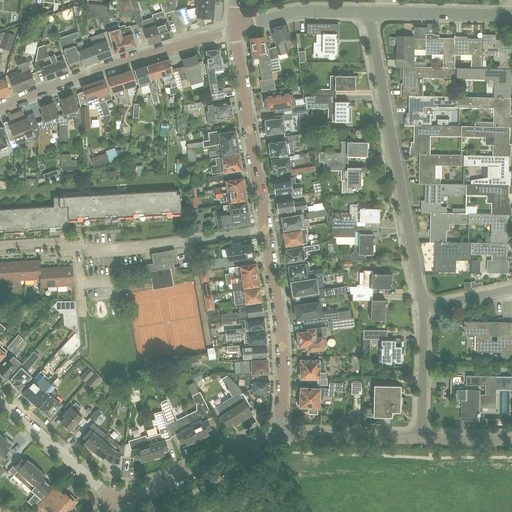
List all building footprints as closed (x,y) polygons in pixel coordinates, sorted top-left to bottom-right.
[(132,9),(129,0),(121,0),(119,1),(122,12),(132,9)] [(148,44),(160,40),(152,18),(143,21),(140,13),(140,12),(136,0),(129,0),(132,9),(134,15),(137,24),(138,28),(138,29),(143,27),(143,30),(148,44)] [(169,13),(164,0),(158,0),(162,11),(163,14),(169,13)] [(164,0),(169,13),(175,11),(175,0),(164,0)] [(213,19),(214,2),(198,0),(196,17),(213,19)] [(93,11),(99,14),(106,8),(106,6),(88,4),(88,10),(93,11)] [(73,6),(74,6),(73,6),(57,11),(60,18),(74,13),(73,6)] [(99,14),(103,24),(110,22),(106,8),(99,14)] [(185,8),(180,10),(186,27),(191,25),(185,8)] [(186,27),(180,10),(174,12),(180,28),(186,27)] [(103,24),(99,14),(93,11),(97,26),(103,24)] [(160,40),(171,37),(164,16),(163,14),(162,11),(151,15),(152,18),(160,40)] [(133,34),(132,30),(138,28),(137,24),(125,27),(125,25),(119,26),(126,50),(137,47),(133,34)] [(272,71),(281,69),(278,53),(285,51),(282,41),(291,38),(287,24),(271,29),(276,46),(268,49),(272,71)] [(115,53),(126,50),(119,26),(119,25),(108,28),(115,53)] [(307,25),(307,35),(316,36),(323,36),(323,47),(322,47),(314,46),(314,57),(323,58),(323,55),(329,55),(329,59),(331,60),(333,60),(335,59),(335,55),(336,55),(337,55),(337,44),(336,44),(336,43),(336,40),(338,40),(338,38),(337,38),(337,35),(336,35),(335,35),(335,34),(335,26),(307,25)] [(410,49),(426,49),(427,34),(427,27),(415,27),(414,37),(398,37),(397,66),(404,66),(414,67),(414,66),(414,55),(409,55),(410,49)] [(4,32),(0,44),(0,47),(9,51),(15,36),(5,31),(4,32)] [(80,60),(73,39),(75,39),(78,38),(77,31),(59,38),(63,49),(68,64),(80,60)] [(101,43),(92,46),(98,61),(111,56),(111,55),(102,31),(97,32),(101,43)] [(455,67),(455,55),(455,39),(445,39),(445,40),(439,40),(439,38),(433,38),(433,34),(427,34),(426,49),(426,54),(438,54),(438,50),(443,50),(443,67),(454,68),(455,67)] [(511,69),(511,42),(511,39),(496,39),(496,34),(483,34),(483,39),(483,55),(483,68),(487,68),(487,66),(487,60),(488,60),(488,55),(495,56),(495,51),(500,51),(500,69),(511,69)] [(274,89),(272,71),(268,49),(267,49),(267,48),(265,48),(263,37),(250,39),(253,60),(261,58),(262,64),(261,64),(263,80),(260,81),(261,91),(274,89)] [(483,55),(483,39),(468,39),(468,37),(455,37),(455,39),(455,55),(472,55),(471,68),(483,68),(483,55)] [(98,61),(92,46),(85,49),(82,41),(76,43),(84,66),(98,61)] [(56,76),(49,56),(48,53),(45,44),(37,47),(35,61),(44,57),(47,65),(41,68),(45,80),(56,76)] [(215,71),(224,69),(222,59),(220,59),(219,52),(221,50),(217,48),(215,50),(206,52),(208,63),(206,64),(209,84),(217,83),(215,71)] [(306,62),(304,50),(297,51),(299,62),(306,62)] [(68,72),(63,60),(61,54),(54,57),(53,54),(53,51),(48,53),(49,56),(56,76),(68,72)] [(20,58),(23,67),(28,65),(30,65),(29,62),(33,60),(30,54),(25,57),(20,58)] [(198,65),(196,56),(182,60),(184,66),(177,68),(181,80),(187,78),(189,85),(203,81),(201,74),(206,73),(203,64),(198,65)] [(169,60),(168,60),(157,63),(161,76),(162,76),(164,83),(169,81),(171,88),(176,86),(177,86),(169,60)] [(161,76),(157,63),(145,67),(150,84),(153,83),(155,93),(159,92),(157,84),(156,85),(154,78),(161,76)] [(423,84),(419,84),(419,77),(457,78),(457,67),(455,67),(454,68),(443,67),(414,66),(414,67),(404,66),(403,96),(409,96),(419,96),(423,96),(423,84)] [(150,84),(145,67),(134,70),(139,87),(140,87),(142,94),(149,92),(152,104),(158,102),(155,93),(153,83),(150,84)] [(511,98),(511,69),(500,69),(487,68),(483,68),(471,68),(457,67),(457,78),(495,79),(494,97),(494,98),(511,98)] [(29,69),(19,73),(25,88),(35,84),(29,69)] [(131,71),(119,74),(124,89),(123,104),(130,104),(129,97),(127,88),(135,86),(131,71)] [(25,88),(19,73),(8,77),(14,92),(25,88)] [(124,89),(119,74),(107,78),(114,99),(118,97),(118,104),(123,104),(124,89)] [(334,90),(354,90),(355,76),(335,76),(334,90)] [(0,97),(10,94),(4,78),(0,79),(0,97)] [(111,100),(104,79),(92,83),(102,110),(106,108),(106,109),(107,109),(105,103),(107,102),(107,101),(111,100)] [(102,110),(92,83),(81,87),(86,101),(87,105),(95,105),(99,118),(104,116),(102,110)] [(225,97),(224,91),(211,92),(212,99),(225,97)] [(307,112),(304,97),(291,99),(290,92),(281,94),(280,92),(273,93),(274,96),(272,96),(265,97),(265,99),(264,100),(264,104),(266,104),(267,110),(274,109),(275,112),(291,109),(292,113),(288,114),(291,114),(307,112)] [(81,129),(79,108),(77,108),(72,95),(60,99),(63,107),(61,107),(63,114),(66,113),(67,120),(74,118),(75,130),(81,129)] [(350,110),(348,110),(348,107),(350,107),(350,104),(348,104),(348,102),(334,102),(331,102),(331,95),(315,95),(315,102),(327,102),(327,114),(334,114),(334,125),(346,126),(346,122),(350,122),(350,110)] [(424,125),(425,106),(459,107),(460,97),(423,96),(419,96),(409,96),(409,118),(405,118),(404,125),(415,125),(424,125)] [(511,120),(510,120),(511,98),(494,98),(494,97),(460,97),(459,107),(494,108),(494,122),(475,122),(475,126),(494,127),(511,127),(511,120)] [(41,115),(43,121),(47,131),(46,131),(40,132),(40,148),(47,148),(47,137),(52,134),(50,131),(54,129),(52,125),(58,123),(58,115),(57,115),(52,102),(40,107),(43,114),(41,115)] [(193,110),(202,108),(201,102),(192,104),(187,104),(188,110),(193,110)] [(234,114),(233,110),(231,109),(230,102),(207,105),(208,111),(206,112),(207,123),(216,122),(216,119),(232,117),(232,116),(234,114)] [(88,107),(79,108),(81,129),(89,129),(88,107)] [(40,131),(34,117),(28,119),(28,117),(25,118),(22,110),(15,113),(25,140),(33,137),(35,141),(39,140),(40,131)] [(310,132),(307,112),(298,114),(301,133),(310,132)] [(25,140),(15,113),(8,116),(11,124),(8,125),(9,127),(5,128),(7,132),(10,144),(11,143),(13,147),(17,145),(16,144),(25,140)] [(282,120),(291,119),(291,114),(288,114),(281,115),(282,118),(264,120),(266,134),(283,132),(282,120)] [(430,154),(431,136),(462,136),(462,126),(448,126),(437,125),(424,125),(415,125),(414,146),(410,146),(410,154),(420,154),(430,154)] [(511,137),(511,127),(494,127),(475,126),(462,126),(462,136),(493,137),(493,156),(509,157),(511,157),(511,144),(509,144),(510,137),(511,137)] [(0,151),(8,148),(3,135),(5,134),(2,127),(0,128),(0,151)] [(236,142),(235,131),(219,134),(219,131),(210,133),(211,140),(203,141),(203,142),(204,147),(208,146),(236,142)] [(299,141),(298,134),(285,136),(286,143),(291,142),(299,141)] [(293,155),(292,149),(291,142),(286,143),(285,136),(281,137),(281,142),(268,144),(266,145),(267,150),(269,150),(270,156),(279,155),(279,157),(280,157),(293,155)] [(213,156),(238,152),(236,142),(208,146),(208,151),(212,150),(213,156)] [(367,156),(367,142),(347,142),(347,156),(367,156)] [(118,159),(114,148),(106,151),(106,153),(109,161),(110,162),(118,159)] [(196,161),(195,148),(187,149),(188,161),(196,161)] [(344,162),(344,156),(340,155),(327,155),(327,153),(327,152),(319,152),(319,153),(319,161),(327,161),(344,162)] [(109,161),(106,153),(91,159),(94,167),(109,161)] [(298,158),(298,154),(293,155),(280,157),(280,158),(271,159),(272,164),(270,165),(271,171),(273,171),(273,173),(290,170),(288,160),(298,158)] [(435,184),(441,184),(441,165),(464,166),(465,155),(462,155),(430,154),(420,154),(419,184),(425,184),(435,184)] [(62,171),(70,171),(70,155),(62,155),(62,171)] [(508,186),(509,157),(493,156),(466,155),(465,155),(464,166),(493,167),(492,185),(508,186)] [(241,170),(239,156),(229,157),(229,156),(215,158),(216,165),(218,165),(219,173),(224,172),(241,170)] [(187,173),(186,162),(176,163),(177,173),(187,173)] [(143,175),(143,165),(131,166),(131,176),(143,175)] [(347,168),(346,180),(341,180),(341,193),(353,193),(353,189),(354,189),(354,188),(360,188),(360,168),(347,168)] [(208,182),(227,178),(226,173),(207,176),(208,182)] [(273,182),(271,183),(272,188),(274,189),(275,194),(290,192),(291,196),(302,195),(301,190),(300,183),(295,184),(294,177),(289,178),(273,181),(273,182)] [(36,186),(36,178),(25,178),(25,187),(30,187),(36,186)] [(245,185),(244,182),(242,181),(242,179),(226,181),(227,186),(214,189),(203,190),(204,195),(213,193),(213,194),(244,189),(243,186),(245,185)] [(440,194),(447,194),(467,195),(467,184),(441,184),(435,184),(425,184),(425,200),(421,200),(421,213),(425,213),(431,213),(441,213),(447,213),(447,207),(441,207),(441,201),(439,201),(440,194)] [(511,208),(508,208),(508,186),(492,185),(467,184),(467,195),(487,195),(487,203),(492,203),(492,210),(484,209),(484,214),(492,214),(510,215),(511,215),(511,208)] [(229,202),(246,200),(245,197),(246,196),(246,193),(244,192),(244,189),(213,194),(213,196),(215,196),(216,199),(219,198),(219,202),(229,200),(229,202)] [(0,212),(12,212),(26,211),(40,210),(54,210),(55,227),(60,227),(60,229),(68,229),(69,229),(69,228),(69,220),(68,220),(66,200),(81,199),(95,198),(109,198),(123,197),(137,196),(151,195),(165,195),(176,194),(176,190),(52,197),(53,206),(0,208),(0,212)] [(176,194),(165,195),(166,212),(171,212),(172,214),(181,214),(179,193),(176,194)] [(152,215),(151,195),(137,196),(138,214),(144,213),(144,216),(152,215)] [(166,212),(165,195),(151,195),(152,215),(160,215),(160,212),(166,212)] [(138,214),(137,196),(123,197),(124,217),(132,216),(132,214),(138,214)] [(124,217),(123,197),(109,198),(110,215),(116,215),(116,217),(124,217)] [(81,199),(82,217),(88,216),(88,219),(96,218),(95,198),(81,199)] [(110,215),(109,198),(95,198),(96,218),(105,218),(104,215),(110,215)] [(292,198),(276,201),(278,214),(287,212),(287,213),(294,212),(294,210),(306,208),(305,201),(293,203),(292,198)] [(76,217),(82,217),(81,199),(66,200),(68,220),(69,220),(77,220),(76,217)] [(216,217),(248,212),(247,209),(248,208),(248,204),(246,204),(246,202),(230,204),(230,205),(223,206),(224,210),(212,212),(213,218),(216,217)] [(379,208),(364,208),(364,207),(362,207),(362,204),(350,204),(350,207),(351,207),(351,221),(340,221),(340,219),(335,219),(335,218),(336,218),(336,216),(334,216),(334,217),(331,217),(331,228),(364,228),(364,222),(379,222),(379,208)] [(41,230),(40,210),(26,211),(27,228),(32,228),(33,231),(41,230)] [(54,210),(40,210),(41,230),(49,230),(49,227),(55,227),(54,210)] [(27,228),(26,211),(12,212),(13,232),(21,231),(21,229),(27,228)] [(13,232),(12,212),(0,212),(0,229),(4,230),(4,232),(13,232)] [(239,226),(241,224),(249,222),(249,220),(250,219),(250,215),(248,215),(248,212),(216,217),(218,229),(239,226)] [(302,214),(281,218),(281,223),(280,225),(280,228),(282,229),(283,229),(283,230),(309,226),(308,219),(313,218),(312,213),(305,214),(305,217),(302,217),(302,214)] [(447,242),(447,224),(469,224),(469,214),(463,213),(449,213),(447,213),(441,213),(431,213),(430,242),(436,242),(447,242)] [(491,225),(491,236),(486,236),(486,243),(491,243),(491,244),(507,244),(509,244),(509,232),(508,232),(508,224),(509,224),(510,215),(492,214),(484,214),(469,214),(469,224),(491,225)] [(201,220),(199,220),(193,221),(194,232),(202,231),(201,220)] [(305,235),(307,235),(306,228),(283,232),(281,233),(282,238),(284,238),(285,246),(302,244),(302,243),(306,243),(305,235)] [(373,234),(364,234),(364,228),(331,228),(331,229),(333,237),(354,237),(354,251),(352,253),(351,253),(350,255),(350,260),(366,260),(366,259),(366,254),(373,254),(373,234)] [(244,243),(256,241),(256,234),(243,236),(244,243)] [(228,258),(225,259),(222,259),(222,262),(225,262),(254,257),(252,245),(242,246),(241,242),(229,244),(229,249),(226,249),(228,258)] [(451,254),(472,255),(472,254),(472,243),(447,242),(436,242),(436,252),(438,253),(438,260),(437,260),(436,272),(455,272),(455,260),(450,260),(451,254)] [(506,274),(507,244),(491,244),(491,243),(486,243),(472,243),(472,254),(493,255),(493,261),(488,261),(487,273),(506,274)] [(319,249),(318,244),(285,249),(286,255),(284,255),(285,261),(287,261),(287,262),(304,260),(303,258),(307,258),(306,251),(319,249)] [(153,266),(154,272),(169,269),(173,269),(173,267),(172,262),(176,262),(174,251),(173,251),(154,255),(155,262),(156,265),(153,266)] [(40,279),(40,269),(40,261),(23,262),(24,280),(40,279)] [(24,280),(23,262),(7,263),(8,280),(24,280)] [(257,265),(255,265),(255,264),(234,267),(235,273),(230,273),(225,274),(226,279),(258,274),(258,272),(257,272),(256,270),(257,269),(257,265)] [(309,271),(308,264),(304,264),(288,266),(287,267),(287,272),(289,272),(290,279),(306,276),(324,274),(323,269),(309,271)] [(72,267),(56,268),(57,286),(74,285),(72,267)] [(57,286),(56,268),(40,269),(40,279),(40,287),(57,286)] [(171,281),(169,269),(154,272),(151,272),(153,284),(171,281)] [(201,282),(208,281),(206,270),(199,271),(201,282)] [(391,289),(391,275),(372,274),(372,271),(365,271),(365,285),(357,285),(357,286),(348,286),(350,294),(352,294),(369,294),(369,288),(391,289)] [(257,277),(259,276),(258,274),(226,279),(227,284),(232,284),(235,283),(236,288),(243,287),(258,285),(258,284),(260,283),(259,280),(258,279),(257,277)] [(317,288),(315,278),(291,282),(291,284),(289,284),(290,291),(292,290),(293,296),(309,293),(310,300),(333,296),(331,286),(317,288)] [(203,295),(206,294),(210,294),(208,283),(201,283),(203,295)] [(244,290),(238,291),(233,292),(235,305),(261,301),(259,288),(244,290)] [(214,309),(211,294),(203,295),(206,310),(214,309)] [(385,320),(385,300),(371,300),(371,320),(385,320)] [(63,318),(75,305),(74,301),(57,301),(49,309),(54,313),(62,312),(63,318)] [(320,311),(319,301),(294,305),(295,307),(293,307),(294,314),(296,313),(296,319),(312,316),(313,322),(351,316),(350,310),(336,312),(335,309),(320,311)] [(263,308),(263,305),(261,304),(246,306),(241,306),(242,313),(237,313),(221,315),(222,323),(236,321),(235,317),(237,317),(238,319),(248,317),(263,315),(262,309),(263,308)] [(75,305),(63,318),(64,325),(77,323),(75,305)] [(214,309),(206,310),(207,318),(215,317),(214,309)] [(248,331),(265,328),(264,322),(265,321),(265,317),(263,317),(241,321),(242,329),(224,330),(225,335),(247,332),(248,331)] [(355,326),(354,318),(341,320),(342,328),(355,326)] [(501,358),(511,358),(511,336),(505,336),(498,336),(498,322),(465,322),(464,335),(477,335),(476,352),(501,352),(501,358)] [(326,334),(326,327),(308,329),(308,331),(297,333),(297,337),(295,339),(296,343),(298,344),(299,346),(307,345),(308,350),(322,348),(322,347),(324,346),(326,344),(326,342),(325,340),(324,339),(321,339),(321,337),(326,334)] [(72,346),(79,339),(78,330),(67,341),(72,346)] [(363,339),(381,339),(381,362),(401,362),(401,341),(387,340),(387,330),(363,330),(363,339)] [(12,352),(17,347),(23,340),(23,339),(27,336),(22,331),(18,335),(7,348),(12,352)] [(267,337),(266,337),(265,332),(249,333),(247,332),(225,335),(226,340),(235,339),(235,340),(243,339),(244,345),(266,344),(266,342),(267,342),(267,337)] [(16,358),(17,356),(16,355),(21,350),(20,350),(26,343),(23,340),(17,347),(12,352),(0,365),(0,372),(7,378),(11,373),(12,374),(22,363),(16,358)] [(268,351),(267,350),(266,346),(241,347),(241,353),(251,352),(251,358),(267,357),(267,355),(268,354),(268,351)] [(30,377),(25,373),(40,357),(33,351),(15,371),(17,372),(9,381),(19,389),(30,377)] [(199,365),(197,357),(187,360),(189,367),(199,365)] [(270,370),(269,365),(267,365),(267,360),(240,362),(240,366),(242,366),(242,373),(252,374),(268,373),(267,371),(270,370)] [(300,378),(317,379),(317,385),(326,385),(326,378),(325,379),(325,373),(318,373),(318,368),(323,368),(323,362),(318,362),(318,361),(300,361),(300,362),(298,364),(298,366),(300,368),(300,378)] [(94,373),(88,368),(80,377),(85,383),(94,373)] [(164,377),(161,369),(153,372),(156,380),(164,377)] [(21,392),(29,398),(39,387),(36,384),(41,379),(43,379),(46,375),(41,370),(21,392)] [(203,378),(200,372),(193,375),(195,381),(203,378)] [(256,380),(251,379),(252,374),(242,373),(240,373),(239,386),(251,386),(250,393),(268,394),(269,381),(256,380)] [(100,379),(95,374),(86,384),(92,388),(100,379)] [(232,396),(215,407),(221,416),(227,425),(232,422),(234,425),(252,413),(244,401),(241,403),(237,397),(244,393),(227,376),(221,379),(232,396)] [(451,376),(451,391),(454,391),(454,399),(462,399),(462,407),(466,407),(465,420),(480,420),(480,398),(486,399),(486,404),(497,404),(497,391),(499,391),(498,420),(509,420),(510,391),(511,391),(511,376),(497,376),(486,376),(467,376),(451,376)] [(308,413),(317,413),(317,408),(319,408),(319,399),(322,400),(322,396),(333,397),(334,383),(329,383),(329,388),(314,387),(314,388),(309,388),(309,386),(299,386),(298,393),(300,394),(299,399),(297,401),(297,404),(298,405),(299,405),(299,407),(309,407),(308,413)] [(362,395),(362,386),(362,383),(351,383),(351,394),(362,395)] [(374,415),(392,415),(392,412),(400,413),(401,386),(374,386),(374,415)] [(41,388),(30,400),(38,406),(48,395),(44,391),(41,388)] [(39,408),(49,417),(60,405),(53,398),(57,393),(54,390),(45,399),(46,400),(39,408)] [(192,442),(198,439),(190,423),(190,424),(188,421),(178,426),(166,401),(161,403),(163,410),(163,412),(169,430),(172,437),(177,434),(182,443),(186,441),(187,444),(192,442)] [(207,420),(209,419),(213,417),(205,401),(199,404),(204,414),(199,416),(201,418),(190,423),(198,439),(204,436),(209,434),(207,431),(211,429),(207,420)] [(65,418),(61,422),(70,431),(70,430),(73,434),(80,426),(77,423),(82,418),(76,413),(81,408),(75,403),(71,408),(63,416),(65,418)] [(101,413),(96,409),(89,418),(94,422),(101,413)] [(165,440),(167,440),(172,438),(172,437),(169,430),(163,412),(163,410),(154,413),(155,420),(154,420),(156,426),(157,426),(160,434),(147,438),(153,458),(160,456),(159,456),(164,454),(163,451),(168,449),(165,440)] [(89,430),(83,437),(87,440),(84,443),(88,447),(87,447),(93,451),(102,440),(106,435),(98,428),(92,423),(88,429),(89,430)] [(0,461),(4,457),(2,456),(9,449),(5,446),(7,443),(4,440),(4,439),(0,435),(0,461)] [(102,440),(93,451),(98,456),(99,455),(103,458),(104,457),(107,459),(111,463),(119,463),(120,447),(121,446),(115,442),(106,435),(102,440)] [(153,458),(147,438),(140,440),(142,447),(138,448),(136,441),(124,445),(125,456),(132,456),(132,450),(133,450),(136,459),(140,458),(141,461),(146,460),(153,458)] [(22,483),(36,468),(31,463),(30,464),(26,461),(24,463),(21,460),(14,467),(13,466),(9,471),(14,476),(22,483)] [(42,479),(44,477),(41,473),(41,472),(36,468),(22,483),(31,491),(35,494),(28,502),(34,507),(51,487),(42,479)] [(55,488),(37,507),(43,511),(64,511),(67,509),(69,511),(77,502),(71,496),(69,498),(65,494),(64,495),(62,497),(60,494),(61,493),(55,488)]
